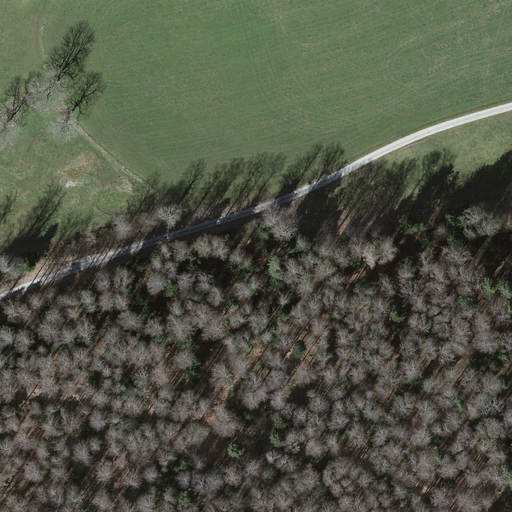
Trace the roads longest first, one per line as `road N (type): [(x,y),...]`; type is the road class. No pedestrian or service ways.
road 1 (unclassified): [(511,105),(420,133),(287,197),(0,296)]
road 2 (track): [(0,390),(207,416),(374,463),(475,511)]
road 3 (track): [(362,161),(379,198),(422,245),(511,271)]
